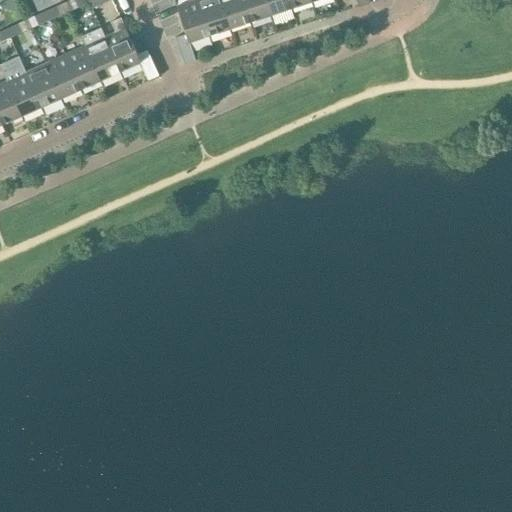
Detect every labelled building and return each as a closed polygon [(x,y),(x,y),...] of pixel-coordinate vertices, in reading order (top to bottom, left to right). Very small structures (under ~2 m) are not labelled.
[(11,0),(0,5),(8,24),(21,18),(12,0),(11,0)] [(70,0),(66,2),(70,11),(89,2),(88,0),(70,0)] [(90,2),(93,9),(111,0),(88,0),(89,2),(90,2)] [(176,39),(185,66),(196,62),(190,43),(210,36),(198,0),(177,7),(186,35),(176,39)] [(199,0),(198,0),(210,36),(230,29),(220,0),(199,0)] [(220,0),(230,29),(251,23),(243,0),(220,0)] [(243,0),(251,23),(271,16),(265,0),(243,0)] [(265,0),(271,16),(292,9),(288,0),(265,0)] [(288,0),(292,9),(312,2),(311,0),(288,0)] [(46,11),(50,20),(70,11),(66,2),(46,11)] [(26,20),(30,29),(50,20),(46,11),(26,20)] [(140,63),(148,82),(159,77),(148,51),(138,55),(121,19),(112,23),(116,33),(105,38),(121,72),(140,63)] [(7,29),(11,38),(30,29),(26,20),(7,29)] [(0,31),(0,42),(11,38),(7,29),(0,31)] [(121,72),(105,38),(101,29),(82,37),(86,47),(101,81),(121,72)] [(66,55),(81,90),(101,81),(86,47),(66,55)] [(46,64),(62,99),(81,90),(66,55),(46,64)] [(27,73),(19,56),(0,64),(0,66),(7,82),(23,116),(42,108),(42,107),(27,73)] [(27,73),(42,107),(62,99),(46,64),(27,73)] [(0,85),(0,118),(3,125),(23,116),(7,82),(0,85)]
